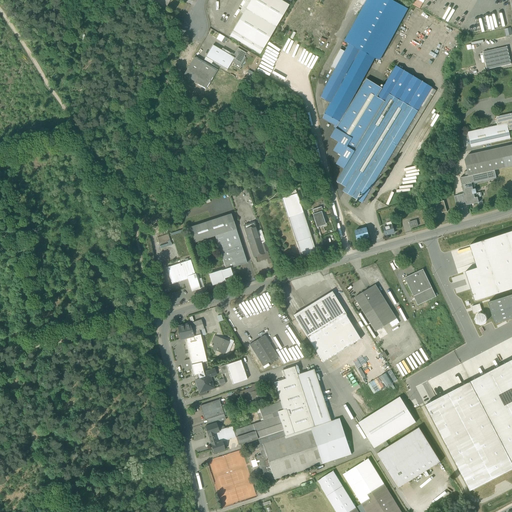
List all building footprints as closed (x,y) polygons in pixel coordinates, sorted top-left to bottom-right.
[(161,6),(166,9),(170,0),(154,0),(153,2),(160,6),(161,6)] [(289,5),(280,0),(250,0),(229,36),(260,54),(289,5)] [(350,43),(350,44),(375,58),(375,57),(380,60),(408,9),(403,6),(391,0),(367,0),(345,40),(350,43)] [(418,0),(413,0),(412,5),(420,8),(423,2),(418,0)] [(340,122),(375,58),(350,44),(345,52),(336,69),(320,98),(331,103),(325,114),(340,122)] [(212,61),(227,70),(232,62),(234,58),(233,57),(213,45),(206,57),(212,61)] [(483,52),(487,70),(511,65),(507,47),(483,52)] [(232,62),(240,67),(245,58),(244,57),(246,53),(238,48),(233,57),(234,58),(232,62)] [(331,67),(336,69),(345,52),(341,49),(331,67)] [(183,75),(206,89),(216,71),(209,66),(194,58),(183,75)] [(343,191),(362,203),(432,88),(396,66),(378,97),(385,102),(355,152),(344,169),(337,181),(346,187),(343,191)] [(337,127),(336,129),(352,138),(347,147),(355,152),(385,102),(378,97),(377,97),(382,89),(366,79),(340,122),(337,127)] [(436,91),(432,88),(362,203),(366,205),(436,91)] [(507,124),(509,131),(511,129),(511,113),(497,117),(496,119),(497,126),(507,124)] [(322,118),(337,127),(340,122),(325,114),(322,118)] [(468,132),(471,147),(510,139),(509,131),(507,124),(497,126),(468,132)] [(344,169),(355,152),(347,147),(352,138),(336,129),(336,128),(331,137),(339,142),(333,151),(341,156),(336,164),(344,169)] [(511,145),(503,147),(507,168),(511,166),(511,145)] [(464,172),(465,177),(495,171),(507,168),(503,147),(468,155),(465,160),(467,171),(464,172)] [(422,155),(449,172),(454,165),(452,164),(426,148),(422,155)] [(496,178),(495,171),(465,177),(460,178),(461,185),(471,183),(496,178)] [(475,198),(477,197),(474,184),(497,179),(496,178),(471,183),(475,198)] [(465,203),(466,206),(479,203),(477,197),(475,198),(471,183),(461,185),(463,194),(465,203)] [(282,199),(288,218),(303,213),(297,194),(282,199)] [(457,196),(460,204),(465,203),(463,194),(457,196)] [(435,203),(438,214),(447,212),(444,201),(435,203)] [(312,214),(313,217),(314,217),(316,223),(324,220),(325,220),(321,207),(312,210),(313,214),(312,214)] [(288,218),(300,256),(316,251),(303,213),(288,218)] [(194,243),(215,236),(236,229),(231,214),(189,228),(194,243)] [(325,225),(324,220),(316,223),(314,217),(313,217),(316,228),(318,227),(325,225)] [(409,222),(410,228),(418,226),(416,220),(409,222)] [(244,226),(249,241),(259,238),(254,223),(244,226)] [(394,233),(392,225),(387,227),(383,228),(385,235),(394,233)] [(355,231),(358,241),(369,237),(366,228),(355,231)] [(241,246),(236,229),(215,236),(220,253),(241,246)] [(475,302),(511,289),(511,231),(470,245),(477,268),(465,272),(475,302)] [(168,234),(157,238),(159,244),(170,240),(168,234)] [(249,241),(254,257),(264,253),(263,252),(261,245),(259,238),(249,241)] [(247,263),(241,246),(220,253),(226,270),(228,269),(247,263)] [(171,282),(187,277),(195,274),(190,260),(166,268),(171,282)] [(230,276),(228,269),(226,270),(221,271),(209,275),(213,285),(224,281),(224,278),(230,276)] [(404,278),(413,297),(432,288),(423,269),(404,278)] [(200,289),(195,274),(187,277),(188,279),(192,291),(200,289)] [(195,274),(200,289),(204,287),(201,279),(199,280),(196,274),(195,274)] [(356,300),(361,308),(378,298),(383,295),(378,286),(356,300)] [(436,297),(432,288),(413,297),(418,306),(436,297)] [(293,315),(307,337),(345,313),(332,292),(302,310),(304,314),(296,319),(294,315),(293,315)] [(511,294),(488,303),(495,324),(511,318),(511,294)] [(391,307),(383,295),(378,298),(386,310),(391,307)] [(361,308),(377,333),(399,320),(391,307),(386,310),(378,298),(361,308)] [(471,307),(474,313),(482,311),(480,304),(471,307)] [(304,314),(302,310),(294,315),(296,319),(304,314)] [(361,339),(345,313),(307,337),(323,362),(361,339)] [(482,314),(478,314),(476,316),(475,320),(476,323),(480,325),(483,324),(486,322),(486,318),(485,315),(482,314)] [(189,324),(192,332),(199,330),(204,329),(201,320),(189,324)] [(178,327),(181,339),(185,338),(200,335),(199,330),(192,332),(189,324),(178,327)] [(185,338),(190,360),(191,365),(201,363),(207,362),(200,335),(185,338)] [(250,345),(263,366),(277,357),(264,336),(250,345)] [(212,350),(224,354),(225,353),(229,342),(217,338),(212,350)] [(230,340),(229,342),(225,353),(228,354),(234,341),(230,340)] [(511,359),(470,382),(511,462),(511,359)] [(191,368),(191,365),(190,360),(184,361),(182,364),(184,370),(191,368)] [(229,372),(233,383),(247,379),(240,360),(227,365),(220,367),(222,372),(228,370),(229,372)] [(191,368),(193,373),(203,369),(201,363),(191,365),(191,368)] [(274,383),(279,399),(280,402),(283,410),(278,412),(279,416),(283,431),(285,436),(314,427),(297,375),(294,367),(282,370),(285,379),(274,383)] [(214,369),(203,372),(193,376),(196,384),(199,383),(201,387),(200,388),(201,393),(212,389),(208,377),(216,374),(214,369)] [(314,369),(297,375),(314,427),(331,421),(314,369)] [(511,462),(470,382),(425,405),(470,491),(511,469),(511,462)] [(263,400),(262,397),(262,396),(260,397),(259,393),(260,393),(259,388),(253,390),(252,391),(252,389),(251,389),(246,390),(239,392),(241,399),(247,397),(249,397),(250,399),(249,400),(248,401),(250,405),(263,400)] [(361,427),(374,448),(416,422),(400,397),(366,418),(369,422),(361,427)] [(200,406),(205,420),(206,420),(208,419),(224,414),(219,400),(200,406)] [(283,410),(280,402),(279,402),(275,404),(259,409),(262,417),(272,414),(278,412),(283,410)] [(208,419),(209,422),(218,419),(225,417),(224,414),(208,419)] [(263,421),(253,424),(255,431),(257,439),(260,438),(283,431),(279,416),(273,418),(263,421)] [(273,477),(274,480),(352,455),(340,418),(314,427),(285,436),(262,444),(265,452),(273,477)] [(358,423),(361,427),(369,422),(366,418),(358,423)] [(212,449),(214,453),(224,450),(222,442),(217,443),(213,432),(218,431),(216,423),(215,423),(210,425),(208,425),(205,426),(206,431),(207,431),(213,448),(212,449)] [(253,424),(234,431),(236,437),(255,431),(253,424)] [(223,442),(236,437),(234,431),(232,426),(218,431),(213,432),(217,443),(222,442),(223,442)] [(377,454),(398,488),(440,462),(419,428),(377,454)] [(257,439),(255,431),(236,437),(238,443),(238,444),(240,445),(241,445),(257,439)] [(283,431),(260,438),(262,444),(285,436),(283,431)] [(268,480),(271,480),(273,477),(265,452),(261,451),(260,452),(259,453),(260,455),(258,457),(256,456),(255,458),(255,460),(258,461),(262,473),(261,476),(261,478),(264,479),(265,477),(267,477),(268,480)] [(401,511),(368,459),(343,474),(361,504),(366,511),(401,511)] [(317,481),(336,511),(348,511),(356,508),(333,471),(317,481)]
